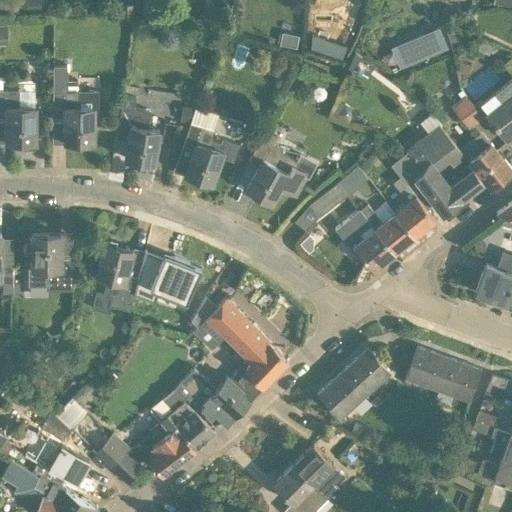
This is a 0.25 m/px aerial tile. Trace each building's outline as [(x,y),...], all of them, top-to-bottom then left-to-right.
[(28,11),(27,0),(18,0),(18,11),(28,11)] [(136,2),(118,2),(118,15),(136,16),(136,2)] [(437,30),(402,45),(408,61),(444,47),(437,30)] [(279,44),(296,47),(298,35),(282,32),(279,44)] [(347,46),(312,33),(311,48),(342,59),(347,46)] [(284,78),(287,66),(272,62),(268,74),(284,78)] [(53,90),(53,115),(65,115),(65,141),(93,141),(93,107),(98,107),(97,90),(77,90),(77,81),(67,80),(67,64),(53,64),(53,90)] [(410,86),(411,70),(397,77),(410,86)] [(508,140),(511,136),(511,76),(492,92),(499,101),(485,112),(508,140)] [(36,141),(36,106),(19,106),(20,89),(0,88),(0,114),(6,115),(6,140),(36,141)] [(470,126),(483,116),(466,93),(453,103),(470,126)] [(121,106),(117,131),(129,133),(125,158),(153,162),(158,128),(179,132),(180,119),(183,105),(183,103),(136,96),(122,94),(121,106)] [(350,117),(348,106),(344,103),(343,104),(339,101),(332,111),(337,114),(347,121),(350,117)] [(192,106),(183,105),(180,119),(190,121),(192,106)] [(240,139),(213,130),(213,129),(190,121),(181,145),(193,149),(185,173),(212,182),(220,157),(233,161),(240,139)] [(452,164),(465,154),(461,149),(440,122),(408,147),(408,148),(425,168),(414,177),(442,213),(485,180),(474,166),(462,176),(450,185),(435,167),(447,157),(452,164)] [(295,195),(307,171),(296,165),(298,160),(281,151),(282,148),(273,143),(277,135),(266,129),(249,160),(259,165),(246,188),(271,201),(280,186),(295,195)] [(380,141),(371,132),(366,137),(365,145),(370,150),(380,141)] [(474,166),(485,180),(490,187),(511,170),(511,168),(491,142),(488,145),(480,135),(461,149),(465,154),(474,166)] [(408,148),(390,163),(400,176),(397,179),(393,182),(407,200),(394,211),(414,235),(435,218),(406,183),(414,177),(425,168),(408,148)] [(318,217),(347,194),(337,182),(308,204),(318,217)] [(511,217),(511,200),(497,211),(511,217)] [(414,235),(394,211),(381,221),(367,203),(359,209),(394,251),(414,235)] [(359,209),(335,228),(350,247),(354,244),(370,265),(373,268),(394,251),(359,209)] [(0,284),(2,285),(2,293),(13,293),(13,285),(13,259),(1,259),(1,238),(1,233),(0,233),(0,284)] [(27,268),(27,285),(48,285),(48,290),(72,290),(73,259),(60,259),(61,233),(32,233),(32,268),(27,268)] [(105,242),(96,275),(106,277),(102,292),(102,294),(108,295),(105,304),(108,304),(110,305),(129,310),(134,293),(138,277),(136,276),(126,274),(132,249),(105,242)] [(138,277),(134,293),(154,301),(159,291),(186,302),(201,267),(168,254),(167,258),(145,249),(138,277)] [(511,286),(511,255),(506,271),(485,263),(475,291),(505,301),(510,285),(511,286)] [(206,294),(192,317),(198,323),(207,313),(226,332),(252,358),(244,366),(263,384),(287,359),(223,296),(217,303),(206,294)] [(212,347),(226,332),(207,313),(198,323),(193,328),(212,347)] [(132,331),(134,325),(129,320),(123,322),(121,328),(125,333),(132,331)] [(437,388),(448,357),(416,345),(405,377),(437,388)] [(342,369),(365,394),(390,371),(367,347),(342,369)] [(448,357),(437,388),(469,400),(480,368),(448,357)] [(24,368),(8,358),(0,370),(0,372),(16,382),(24,368)] [(244,366),(231,380),(227,376),(215,388),(193,367),(175,385),(201,410),(216,424),(223,418),(226,421),(249,397),(263,384),(244,366)] [(340,417),(365,394),(342,369),(317,392),(340,417)] [(507,389),(510,379),(492,373),(488,382),(507,389)] [(49,402),(56,383),(30,374),(23,393),(49,402)] [(211,426),(183,399),(172,388),(150,406),(160,419),(148,429),(157,440),(176,424),(195,447),(215,430),(214,430),(211,426)] [(387,395),(380,388),(369,399),(375,406),(387,395)] [(53,413),(71,429),(71,428),(86,412),(70,397),(54,412),(53,413)] [(40,426),(23,454),(37,462),(65,477),(75,483),(89,460),(62,444),(71,429),(53,413),(54,412),(50,409),(45,417),(40,426)] [(475,419),(493,426),(497,416),(478,409),(475,419)] [(490,434),(493,426),(475,419),(472,427),(490,434)] [(354,421),(350,431),(364,437),(368,427),(354,421)] [(162,472),(195,447),(176,424),(157,440),(152,444),(158,452),(150,458),(162,472)] [(511,458),(511,432),(510,432),(501,454),(511,458)] [(112,450),(103,459),(111,466),(126,452),(129,448),(113,433),(104,442),(112,450)] [(11,446),(3,441),(0,445),(0,453),(5,456),(11,446)] [(313,443),(293,463),(312,483),(324,494),(335,483),(343,474),(332,463),(313,443)] [(126,452),(111,466),(129,482),(143,467),(126,452)] [(511,484),(511,458),(501,454),(498,463),(482,457),(480,462),(462,456),(458,464),(493,477),(493,478),(511,484)] [(35,466),(32,471),(38,475),(33,484),(44,490),(43,493),(56,500),(52,507),(62,511),(90,511),(96,505),(61,486),(63,483),(65,477),(37,462),(35,466)] [(293,463),(273,483),(291,501),(284,509),(286,511),(311,511),(316,508),(313,505),(324,494),(312,483),(293,463)] [(18,486),(15,490),(38,502),(33,511),(32,511),(62,511),(52,507),(56,500),(43,493),(44,490),(33,484),(38,475),(32,471),(27,468),(23,474),(18,486)]
